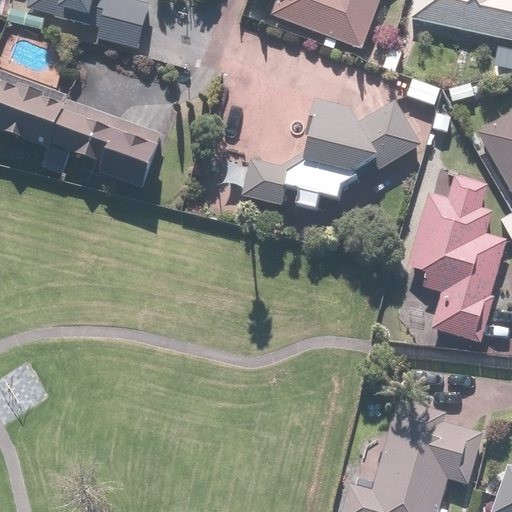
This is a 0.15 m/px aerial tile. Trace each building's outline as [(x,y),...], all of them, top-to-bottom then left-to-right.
[(81,17),(108,24),(104,43),(140,52),(152,6),(128,0),(33,0),(31,10),(79,23),(81,17)] [(280,0),(275,16),(363,50),(382,0),(280,0)] [(511,0),(416,0),(413,18),(511,41),(511,0)] [(12,6),(8,20),(44,31),(48,17),(12,6)] [(443,88),(413,78),(407,97),(436,107),(443,88)] [(146,189),(163,144),(120,127),(118,132),(103,126),(105,121),(47,99),(49,94),(23,84),(21,89),(0,80),(0,132),(48,151),(42,167),(64,176),(74,150),(109,164),(105,173),(146,189)] [(494,96),(470,108),(479,126),(503,114),(494,96)] [(363,184),(361,178),(392,163),(395,170),(424,157),(396,112),(363,132),(356,119),(321,111),(314,169),(292,182),(253,174),(247,209),(285,216),(288,196),(301,198),(299,217),(321,219),(322,202),(343,208),(344,199),(363,184)] [(511,116),(482,134),(511,186),(511,116)] [(424,281),(435,284),(424,326),(483,341),(509,240),(491,236),(496,215),(483,211),(490,184),(443,172),(437,197),(431,195),(412,269),(427,272),(424,281)] [(452,415),(397,401),(375,490),(353,484),(345,511),(443,511),(451,482),(472,487),(486,435),(449,426),(452,415)] [(511,511),(511,465),(494,511),(511,511)]
